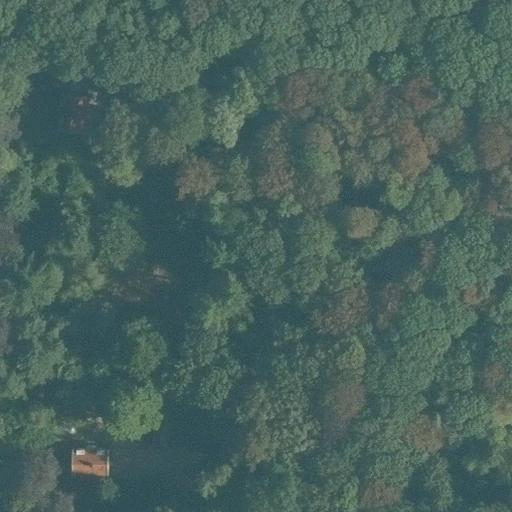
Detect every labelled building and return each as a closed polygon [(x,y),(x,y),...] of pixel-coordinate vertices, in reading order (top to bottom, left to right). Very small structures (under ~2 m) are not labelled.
[(91,42),(75,40),(73,64),(89,66),(91,42)] [(62,91),(61,107),(59,127),(83,129),(86,94),(62,91)] [(56,111),(58,95),(40,93),(38,108),(56,111)] [(155,422),(152,446),(167,448),(170,424),(155,422)] [(109,472),(109,447),(73,447),(72,471),(109,472)]
